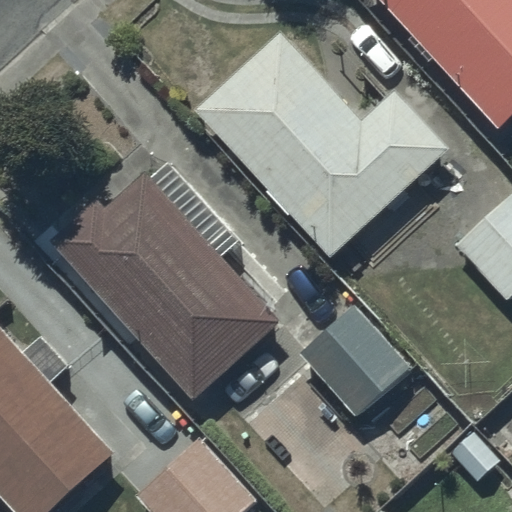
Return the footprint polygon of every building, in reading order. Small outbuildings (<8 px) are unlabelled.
[(511,109),(511,0),(389,0),(417,29),(412,34),(434,58),(439,53),(502,119),(511,109)] [(288,24),(204,104),(342,249),(457,139),(401,80),(370,110),(288,24)] [(102,192),(57,232),(197,389),(284,312),(225,246),(239,233),(172,158),(153,175),(148,169),(111,202),(102,192)] [(511,194),(463,238),(511,292),(511,291),(511,194)] [(359,300),(308,346),(364,408),(415,362),(359,300)] [(29,344),(0,314),(0,485),(25,511),(45,511),(118,444),(52,375),(70,359),(43,331),(29,344)] [(288,451),(251,414),(230,434),(268,473),(260,481),(285,506),(315,476),(289,449),(288,451)] [(511,469),(473,427),(414,482),(441,511),(509,511),(511,511),(511,469)] [(236,511),(258,492),(202,433),(140,490),(160,511),(236,511)]
